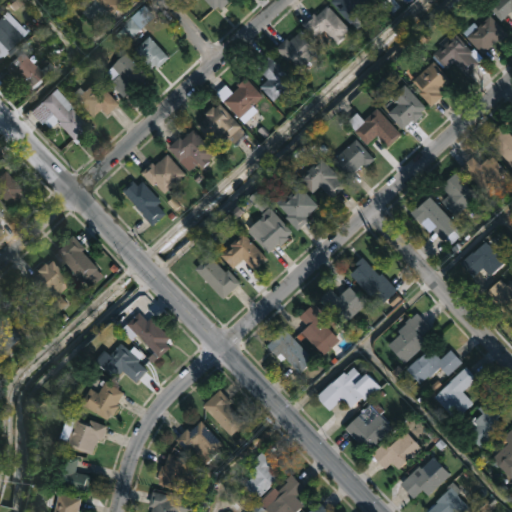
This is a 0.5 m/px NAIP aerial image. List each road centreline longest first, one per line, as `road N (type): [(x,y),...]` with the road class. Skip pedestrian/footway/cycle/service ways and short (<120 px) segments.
road 1 (residential): [(118,511),(137,437),(150,418),(511,79)]
road 2 (residential): [(0,261),(281,0)]
road 3 (tertiary): [(378,511),(157,278)]
road 4 (residential): [(371,209),(511,365)]
road 5 (tertiary): [(137,259),(0,114)]
